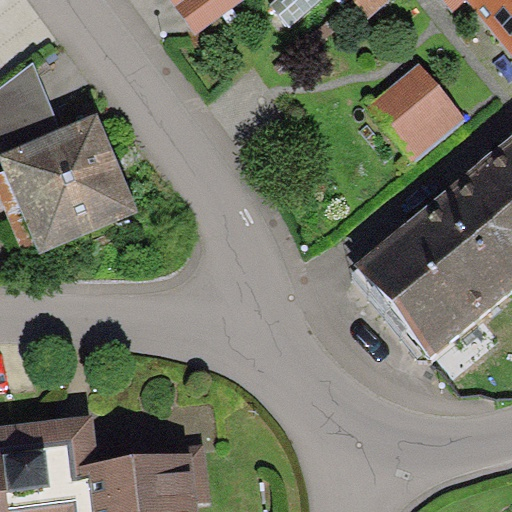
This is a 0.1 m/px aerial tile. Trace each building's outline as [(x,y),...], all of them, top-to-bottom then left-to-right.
[(145,0),(179,47),(244,0),(248,0),(255,8),(266,0),(145,0)] [(289,25),(324,5),(321,0),(282,0),(277,3),(289,25)] [(436,0),(448,13),(454,8),(463,0),(436,0)] [(511,0),(463,0),(454,8),(511,78),(511,0)] [(453,131),(406,75),(352,120),(399,176),(453,131)] [(0,200),(31,272),(133,228),(91,131),(56,146),(26,76),(0,94),(0,200)] [(511,138),(336,283),(415,378),(511,297),(511,138)] [(0,511),(194,511),(204,509),(199,452),(94,466),(89,430),(0,441),(0,511)]
